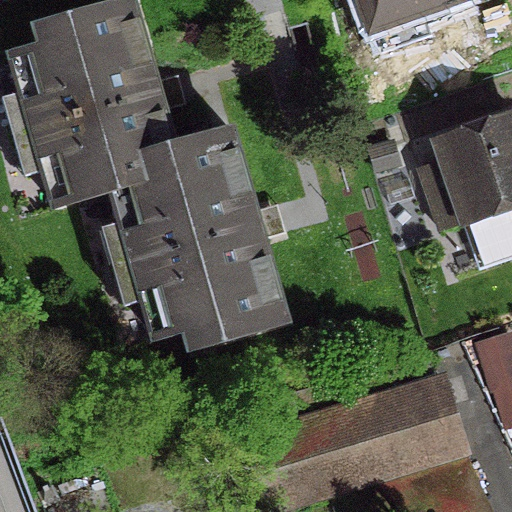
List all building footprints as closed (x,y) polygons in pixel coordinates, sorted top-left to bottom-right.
[(360,0),(370,28),(417,11),(421,24),(454,13),(449,0),(360,0)] [(50,207),(108,191),(176,171),(170,150),(164,132),(159,113),(163,112),(154,83),(150,84),(127,4),(56,24),(62,43),(7,59),(50,207)] [(441,164),(416,172),(436,232),(462,224),(477,269),(511,256),(511,117),(511,115),(434,142),(441,164)] [(254,212),(250,213),(227,133),(170,150),(176,171),(108,191),(150,339),(205,323),(210,342),(281,322),(258,242),(262,241),(254,212)] [(511,363),(504,336),(475,345),(486,381),(511,372),(511,363)] [(239,411),(248,440),(244,441),(266,511),(383,475),(408,508),(402,511),(482,511),(454,473),(447,456),(461,452),(439,382),(429,385),(422,356),(239,411)]
